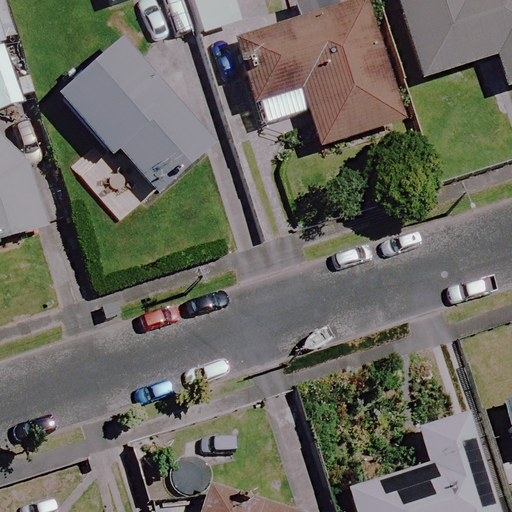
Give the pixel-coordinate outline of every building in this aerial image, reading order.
[(140,0),(101,0),(105,12),(140,0)] [(511,0),(387,0),(415,89),(487,67),(497,97),(511,92),(511,0)] [(396,129),(359,10),(233,50),(259,133),(303,119),(314,154),(396,129)] [(207,154),(120,47),(52,102),(104,165),(112,159),(147,202),(207,154)] [(0,227),(39,191),(0,149),(0,227)] [(511,410),(502,413),(511,451),(511,410)] [(491,511),(464,424),(409,441),(420,476),(343,499),(346,511),(491,511)] [(293,511),(207,486),(198,511),(293,511)]
